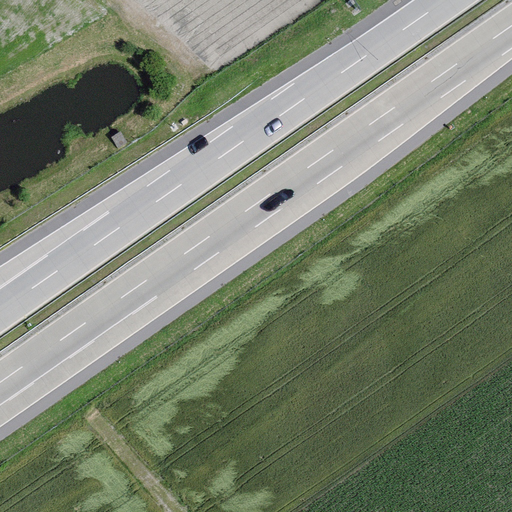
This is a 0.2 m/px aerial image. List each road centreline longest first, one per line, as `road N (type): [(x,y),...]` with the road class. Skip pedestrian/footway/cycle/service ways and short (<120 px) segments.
road 1 (motorway): [(0,386),(511,27)]
road 2 (motorway): [(448,0),(70,263)]
